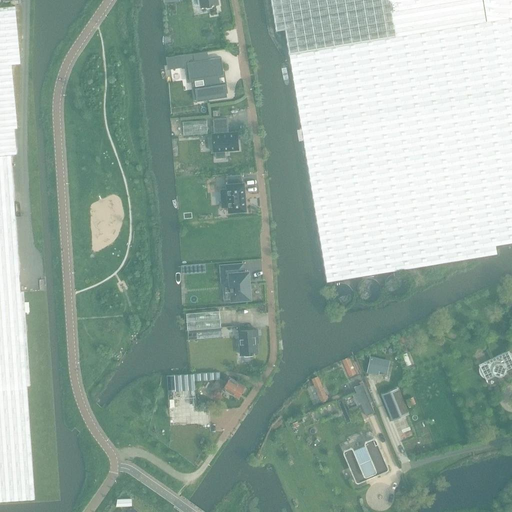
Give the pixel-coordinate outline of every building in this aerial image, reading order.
[(270,0),(276,31),(285,29),(289,54),(395,36),(389,0),(270,0)] [(389,0),(395,36),(289,54),(326,282),(474,258),(497,254),(495,245),(511,242),(511,17),(486,22),(481,0),(389,0)] [(511,0),(481,0),(486,22),(511,17),(511,0)] [(0,155),(11,155),(13,155),(16,155),(14,129),(17,129),(11,65),(20,64),(14,6),(0,7),(0,155)] [(229,39),(229,38),(229,36),(228,33),(226,31),(225,29),(223,27),(221,26),(216,26),(214,26),(212,27),(209,28),(207,30),(206,32),(205,34),(204,36),(204,39),(204,41),(205,43),(207,47),(211,50),(214,51),(216,51),(219,51),(221,50),(224,49),(225,47),(226,46),(228,43),(229,41),(229,39)] [(193,54),(179,56),(181,66),(187,65),(189,78),(203,76),(204,85),(194,87),(197,102),(227,97),(225,82),(218,83),(217,74),(223,73),(221,57),(194,61),(193,54)] [(214,134),(212,134),(214,152),(215,151),(216,154),(216,158),(225,157),(224,151),(238,150),(237,132),(228,133),(227,118),(213,119),(214,134)] [(207,121),(182,122),(183,135),(208,133),(207,121)] [(11,155),(0,155),(0,501),(34,499),(27,385),(30,385),(22,292),(21,292),(11,155)] [(227,189),(220,190),(221,208),(228,207),(228,212),(246,211),(244,183),(242,183),(241,175),(227,176),(228,184),(226,184),(227,189)] [(181,266),(181,274),(182,274),(205,272),(205,264),(181,266)] [(242,264),(220,266),(222,284),(231,283),(231,288),(230,288),(230,291),(231,291),(232,300),(250,298),(249,285),(249,284),(248,284),(248,281),(249,281),(249,279),(248,279),(248,272),(243,273),(242,264)] [(407,288),(407,287),(406,285),(406,283),(405,281),(403,279),(400,277),(396,276),(391,277),(388,279),(387,281),(386,283),(385,287),(385,289),(386,292),(388,295),(391,297),(395,298),(399,298),(400,297),(403,296),(404,294),(406,292),(407,288)] [(380,292),(380,291),(380,289),(380,287),(377,283),(374,281),(370,280),(368,280),(366,281),(364,282),(362,283),(359,287),(359,291),(359,295),(360,297),(362,299),(365,301),(369,302),(371,302),(373,301),(375,301),(377,299),(378,297),(379,296),(380,292)] [(353,299),(353,298),(352,294),(351,292),(349,290),(346,288),(344,287),(342,286),(339,286),(337,287),(335,288),(333,289),(331,291),(330,293),(329,298),(330,302),(331,304),(332,306),(334,307),(336,309),(340,310),(342,310),(345,309),(348,307),(350,305),(352,303),(352,300),(353,299)] [(219,311),(186,313),(187,330),(221,327),(219,312),(219,311)] [(258,330),(239,331),(241,356),(254,355),(254,356),(260,355),(258,330)] [(511,368),(511,357),(509,351),(479,365),(480,367),(479,369),(479,372),(480,374),(481,376),(483,378),(485,379),(486,381),(496,376),(498,377),(500,377),(502,377),(504,376),(505,375),(506,373),(507,371),(511,368)] [(371,357),(367,372),(379,375),(379,371),(386,373),(389,361),(371,357)] [(345,365),(349,376),(356,373),(352,362),(345,365)] [(218,378),(217,379),(210,389),(219,395),(222,390),(229,394),(230,393),(238,398),(240,396),(243,395),(245,391),(244,389),(245,388),(228,378),(225,382),(218,378)] [(328,400),(320,382),(313,385),(320,403),(328,400)] [(374,412),(362,384),(354,387),(366,416),(374,412)] [(397,389),(383,395),(393,419),(407,413),(397,389)] [(398,425),(390,428),(395,439),(402,435),(398,425)] [(343,451),(343,453),(356,483),(359,483),(387,471),(388,468),(376,440),(373,438),(365,442),(364,444),(365,445),(353,450),(352,448),(350,448),(343,451)] [(201,456),(201,455),(201,454),(200,451),(198,448),(196,446),(194,445),(191,444),(187,444),(185,445),(183,447),(181,448),(180,450),(179,453),(178,455),(179,459),(180,461),(181,463),(183,465),(185,466),(187,466),(189,467),(192,467),(194,466),(196,465),(198,464),(200,460),(201,458),(201,456)]
